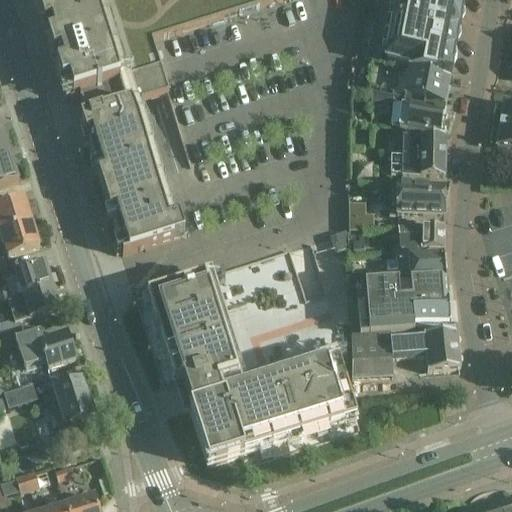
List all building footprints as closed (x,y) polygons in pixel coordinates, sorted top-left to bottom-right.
[(32,0),(54,68),(57,80),(65,104),(70,102),(78,99),(85,122),(79,124),(82,134),(84,140),(79,142),(80,144),(82,153),(88,151),(94,170),(88,172),(92,183),(97,181),(108,216),(103,218),(106,229),(112,227),(118,246),(112,247),(116,259),(119,257),(121,257),(122,259),(184,240),(178,221),(174,222),(161,180),(143,124),(141,116),(138,107),(166,98),(167,97),(168,97),(152,44),(183,34),(249,14),(269,7),(291,0),(32,0)] [(444,81),(444,80),(451,45),(453,46),(456,33),(453,32),(459,0),(396,0),(385,65),(409,70),(408,74),(444,81)] [(451,81),(444,80),(444,81),(408,74),(408,75),(370,68),(365,94),(444,109),(448,84),(450,85),(451,81)] [(374,98),(372,108),(392,111),(393,107),(394,100),(374,98)] [(401,108),(398,131),(444,137),(445,122),(441,121),(442,114),(401,108)] [(511,109),(502,108),(495,152),(511,154),(511,109)] [(2,134),(0,134),(0,162),(9,160),(2,134)] [(444,142),(401,141),(401,163),(401,182),(444,183),(444,163),(444,156),(444,142)] [(9,160),(0,162),(0,190),(17,186),(9,160)] [(371,183),(370,169),(356,169),(356,183),(371,183)] [(444,221),(443,191),(395,191),(395,222),(444,221)] [(0,209),(0,236),(31,227),(23,202),(0,209)] [(364,209),(347,209),(347,236),(353,236),(372,234),(372,220),(364,220),(364,209)] [(39,252),(31,227),(0,236),(0,241),(6,262),(39,252)] [(399,233),(397,233),(398,241),(399,256),(406,255),(406,262),(423,261),(423,254),(442,254),(443,254),(443,231),(427,230),(399,233)] [(345,236),(329,241),(334,257),(344,253),(345,236)] [(364,256),(363,236),(348,237),(348,246),(352,246),(353,257),(364,256)] [(395,263),(385,264),(385,278),(386,288),(445,282),(443,259),(423,261),(406,262),(395,263)] [(15,277),(22,299),(51,291),(44,268),(15,277)] [(364,278),(349,279),(350,291),(358,290),(365,290),(364,278)] [(203,282),(146,300),(174,388),(182,385),(190,413),(188,414),(198,444),(207,441),(215,465),(213,465),(214,468),(239,460),(352,424),(356,423),(352,410),(347,396),(344,385),(338,368),(338,366),(221,404),(217,392),(236,386),(203,282)] [(365,290),(358,290),(360,340),(412,335),(411,329),(448,325),(444,283),(445,283),(445,282),(386,288),(365,290)] [(51,291),(22,299),(29,323),(58,314),(51,291)] [(9,295),(0,298),(0,307),(11,304),(9,295)] [(18,322),(0,328),(0,340),(21,334),(18,322)] [(42,346),(38,336),(14,343),(23,372),(45,366),(48,375),(75,367),(66,339),(42,346)] [(460,372),(456,336),(391,342),(390,339),(350,341),(352,382),(392,380),(392,361),(425,357),(427,375),(460,372)] [(92,420),(81,386),(53,395),(55,401),(50,403),(55,418),(48,420),(52,433),(58,430),(62,441),(40,448),(44,461),(66,454),(67,457),(87,451),(78,424),(92,420)] [(365,388),(352,389),(353,396),(353,400),(365,399),(365,395),(365,388)] [(33,389),(3,398),(8,413),(38,404),(33,389)] [(73,484),(70,472),(54,477),(57,489),(73,484)] [(34,477),(26,479),(31,497),(39,494),(34,477)] [(20,501),(31,497),(26,479),(14,483),(20,501)] [(96,511),(93,501),(64,510),(64,511),(96,511)]
